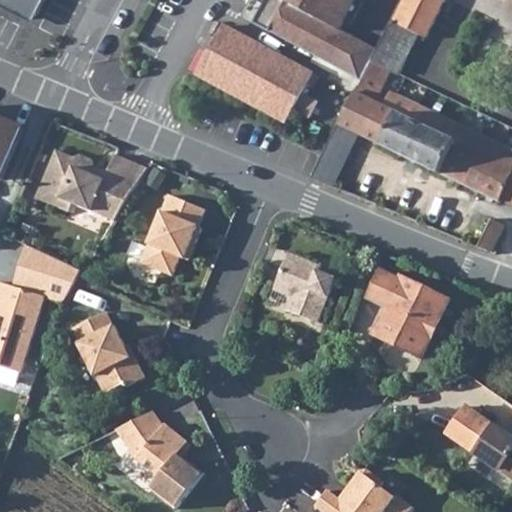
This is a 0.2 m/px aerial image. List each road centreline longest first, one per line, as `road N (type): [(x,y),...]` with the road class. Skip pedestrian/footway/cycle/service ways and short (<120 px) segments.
road 1 (residential): [(272,440),(232,404),(207,346),(270,187)]
road 2 (tertiary): [(270,187),(511,281)]
road 3 (tertiary): [(58,97),(270,187)]
